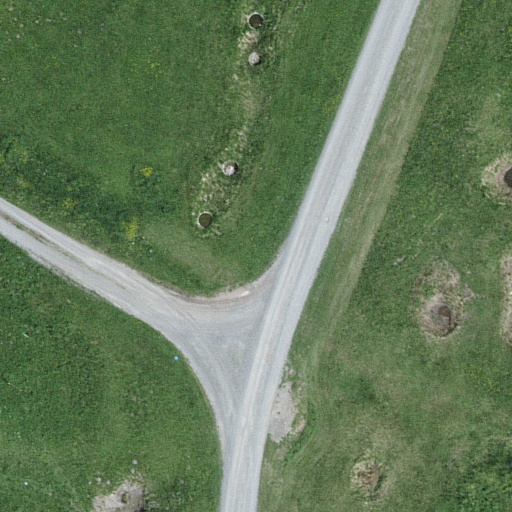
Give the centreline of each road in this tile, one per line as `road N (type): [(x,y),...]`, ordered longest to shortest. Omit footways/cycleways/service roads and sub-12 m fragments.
road 1 (track): [(244,511),(266,373),(405,0)]
road 2 (track): [(266,373),(0,211)]
